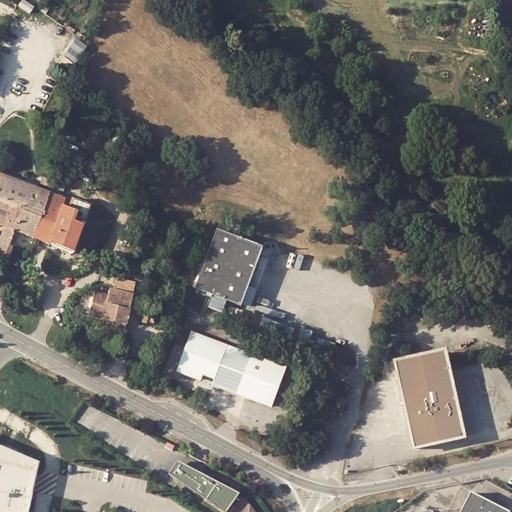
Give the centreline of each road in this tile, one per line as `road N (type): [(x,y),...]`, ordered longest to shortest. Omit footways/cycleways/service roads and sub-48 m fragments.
road 1 (unclassified): [(281,477),(14,338)]
road 2 (unclassified): [(511,460),(356,492)]
